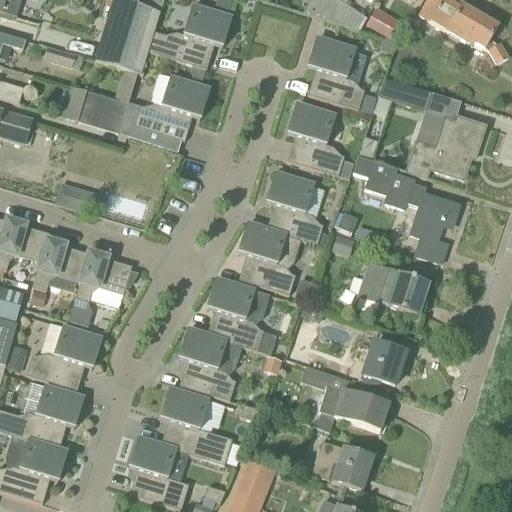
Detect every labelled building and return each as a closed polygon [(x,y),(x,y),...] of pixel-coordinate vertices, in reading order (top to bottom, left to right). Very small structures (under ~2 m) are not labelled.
[(0,0),(0,15),(16,21),(22,0),(33,0),(42,3),(42,0),(0,0)] [(233,0),(232,0),(217,0),(214,11),(229,15),(233,0)] [(324,0),(310,0),(303,16),(314,20),(324,0)] [(324,0),(314,20),(360,35),(368,21),(344,7),(333,0),(324,0)] [(429,0),(425,7),(418,19),(428,25),(429,23),(447,32),(445,36),(471,50),(473,46),(487,55),(496,68),(507,61),(499,48),(498,49),(489,44),(497,30),(461,9),(461,10),(443,0),(429,0)] [(123,74),(134,78),(140,80),(147,56),(153,36),(159,16),(113,2),(93,65),(123,74)] [(213,50),(220,52),(221,52),(230,22),(192,10),(183,39),(176,37),(164,39),(153,36),(147,56),(206,74),(213,50)] [(399,27),(376,14),(367,29),(390,42),(399,27)] [(0,47),(22,54),(25,44),(0,36),(0,47)] [(307,99),(358,115),(371,118),(376,103),(362,99),(364,95),(361,94),(352,86),(345,84),(354,54),(316,42),(308,66),(316,68),(307,99)] [(75,58),(47,50),(43,63),(71,71),(75,58)] [(134,78),(123,74),(120,84),(132,88),(134,78)] [(199,124),(201,117),(208,93),(170,82),(161,111),(154,109),(142,111),(139,110),(133,130),(184,146),(191,121),(199,124)] [(0,103),(18,108),(23,92),(0,84),(0,103)] [(378,102),(425,116),(431,98),(384,84),(378,102)] [(87,95),(80,116),(101,122),(108,102),(87,95)] [(295,108),(286,138),(286,139),(294,141),(286,165),(337,181),(343,161),(340,160),(332,152),(325,150),(334,120),(295,108)] [(77,125),(80,116),(63,110),(61,120),(77,125)] [(31,124),(15,120),(0,115),(0,142),(7,145),(24,150),(31,124)] [(425,183),(428,173),(463,184),(470,162),(472,154),(476,156),(484,131),(452,120),(451,125),(443,122),(434,151),(415,144),(404,176),(406,176),(425,183)] [(405,207),(418,211),(422,199),(425,191),(412,187),(412,185),(393,179),(395,173),(357,161),(352,177),(368,182),(364,193),(386,200),(384,207),(403,213),(405,207)] [(274,177),(265,206),(265,208),(273,210),(265,233),(285,239),(284,241),(315,251),(322,230),(319,229),(311,221),(304,218),(313,189),(274,177)] [(53,207),(63,210),(69,190),(60,187),(53,207)] [(422,199),(418,211),(409,238),(419,241),(413,259),(440,268),(446,249),(436,246),(443,225),(453,228),(458,210),(422,199)] [(339,231),(352,234),(355,221),(342,218),(339,231)] [(6,223),(5,225),(6,225),(0,243),(0,273),(5,275),(11,258),(39,267),(47,243),(47,244),(49,238),(24,231),(25,229),(6,223)] [(285,239),(265,233),(247,227),(239,251),(247,253),(238,284),(288,300),(294,280),(291,279),(283,270),(276,268),(284,241),(285,239)] [(39,267),(30,293),(45,298),(50,279),(78,287),(87,258),(64,251),(65,249),(47,244),(47,243),(39,267)] [(87,258),(78,287),(73,305),(88,309),(91,298),(98,292),(122,300),(125,290),(128,291),(135,278),(129,276),(131,271),(106,264),(107,262),(88,256),(87,258)] [(414,285),(415,283),(367,267),(356,300),(416,320),(427,289),(414,285)] [(270,360),(274,344),(261,340),(263,335),(260,334),(252,326),(245,324),(253,294),(215,283),(208,307),(216,309),(206,339),(225,345),(225,346),(256,356),(270,360)] [(309,293),(297,290),(293,304),(305,308),(309,293)] [(23,298),(0,291),(0,322),(15,326),(23,298)] [(319,326),(323,316),(304,310),(301,320),(319,326)] [(71,312),(68,324),(68,325),(81,329),(84,320),(78,319),(74,313),(71,312)] [(0,324),(0,368),(4,370),(16,328),(0,324)] [(84,371),(90,373),(91,373),(101,343),(62,331),(53,360),(46,358),(35,361),(32,360),(25,380),(76,395),(84,371)] [(235,386),(232,385),(224,376),(216,374),(225,346),(225,345),(206,339),(187,333),(178,363),(186,366),(178,390),(229,405),(235,386)] [(362,379),(394,389),(405,357),(373,346),(362,379)] [(277,378),(282,364),(268,359),(263,373),(277,378)] [(16,420),(0,415),(0,436),(6,438),(6,439),(27,445),(28,444),(58,453),(65,430),(73,433),(82,402),(44,391),(35,420),(28,418),(16,420)] [(328,436),(333,421),(379,436),(388,408),(342,393),(341,396),(326,391),(318,416),(319,416),(315,432),(328,436)] [(160,423),(167,426),(160,449),(176,453),(175,455),(224,470),(232,444),(198,434),(207,404),(169,393),(160,423)] [(261,416),(243,410),(239,422),(256,427),(261,416)] [(167,483),(175,455),(176,453),(160,449),(137,442),(128,473),(135,475),(128,499),(170,511),(181,511),(188,489),(167,483)] [(66,456),(58,453),(28,444),(27,445),(19,473),(12,471),(0,473),(0,495),(42,508),(49,484),(57,486),(66,456)] [(332,486),(360,495),(371,462),(343,452),(321,446),(311,480),(332,487),(332,486)] [(228,511),(258,511),(273,476),(247,465),(228,511)] [(226,493),(208,487),(205,499),(221,504),(226,493)]
